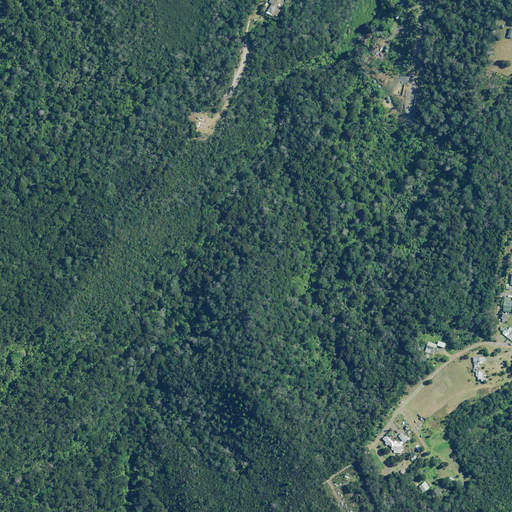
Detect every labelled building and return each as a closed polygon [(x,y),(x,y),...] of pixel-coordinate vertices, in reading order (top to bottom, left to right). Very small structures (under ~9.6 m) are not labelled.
[(270,0),(269,2),(272,4),(267,13),(272,16),(278,6),(280,7),(284,0),(270,0)] [(508,298),(505,297),(503,307),(511,308),(511,305),(511,300),(507,300),(508,298)] [(511,328),(510,327),(507,331),(505,330),(502,334),(511,340),(511,328)] [(437,345),(429,342),(425,352),(434,355),(437,345)] [(485,357),(474,357),(473,363),(475,363),(475,367),(479,367),(480,364),(482,364),(485,361),(485,357)] [(482,371),(479,371),(478,373),(477,373),(477,377),(478,377),(478,381),(484,381),(484,376),(486,376),(486,373),(482,373),(482,371)] [(397,433),(404,442),(408,439),(408,440),(411,438),(408,434),(405,436),(401,430),(397,433)] [(392,448),(393,446),(397,450),(395,453),(397,455),(406,445),(403,443),(402,445),(397,440),(394,443),(386,435),(383,439),(387,443),(386,444),(388,445),(389,444),(392,448)] [(412,464),(405,459),(402,464),(402,465),(400,469),(402,470),(401,472),(402,474),(404,472),(405,473),(412,464)] [(430,487),(426,482),(419,486),(423,492),(430,487)]
